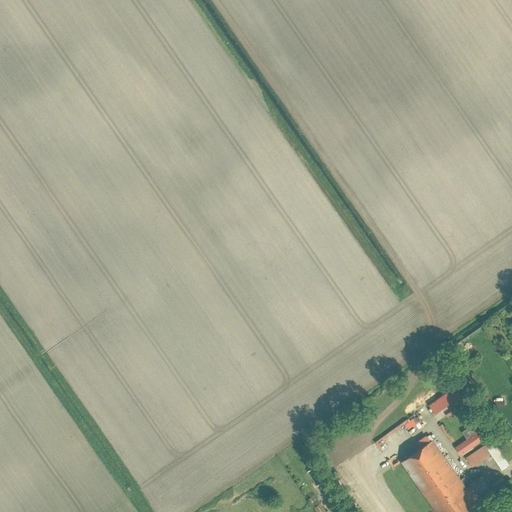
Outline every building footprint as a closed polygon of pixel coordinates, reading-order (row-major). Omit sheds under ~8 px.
[(429,405),(435,413),(460,395),(454,387),(429,405)] [(481,429),(455,446),(461,454),(486,437),(481,429)] [(463,483),(465,481),(464,479),(461,481),(442,453),(444,451),(435,438),(401,461),(436,511),(473,511),(468,504),(471,502),(463,490),(466,487),(463,483)] [(468,466),(489,454),(498,469),(507,464),(491,438),(462,456),(468,466)] [(327,511),(321,502),(314,507),(317,511),(327,511)]
